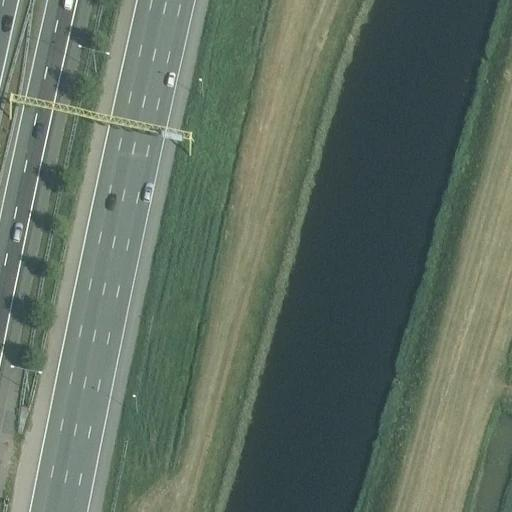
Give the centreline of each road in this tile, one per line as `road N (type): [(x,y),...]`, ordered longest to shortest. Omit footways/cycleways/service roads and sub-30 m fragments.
road 1 (motorway): [(58,511),(166,0)]
road 2 (track): [(511,111),(398,511)]
road 3 (motorway): [(0,294),(62,0)]
